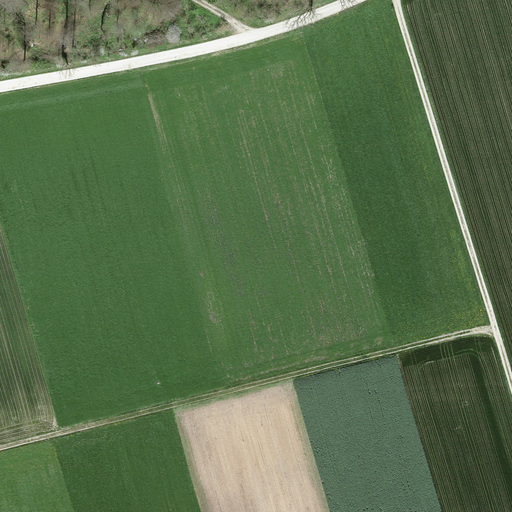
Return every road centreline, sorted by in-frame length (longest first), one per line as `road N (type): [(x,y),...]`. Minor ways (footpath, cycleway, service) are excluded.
road 1 (track): [(494,324),(0,447)]
road 2 (track): [(511,384),(395,0)]
road 3 (track): [(344,0),(255,34),(0,85)]
